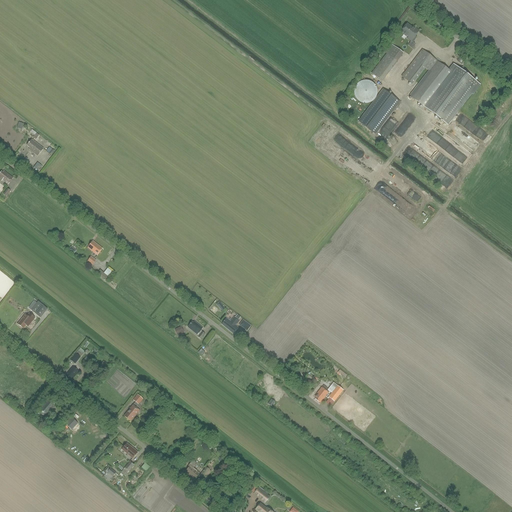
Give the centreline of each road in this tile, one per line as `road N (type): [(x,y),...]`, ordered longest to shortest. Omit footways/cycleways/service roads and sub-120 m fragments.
road 1 (unclassified): [(451,511),(0,156)]
road 2 (unclassified): [(220,511),(0,330)]
road 3 (unclassified): [(511,76),(410,0)]
